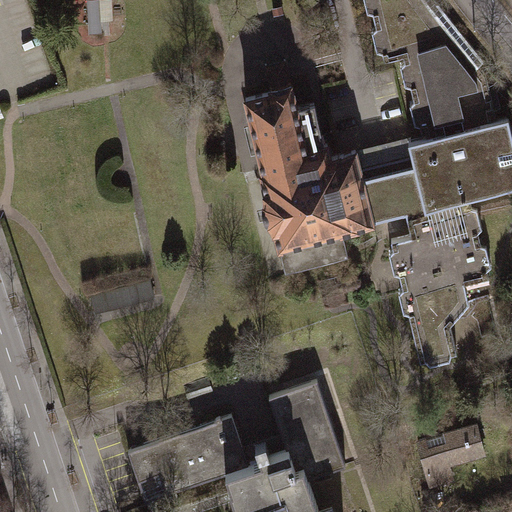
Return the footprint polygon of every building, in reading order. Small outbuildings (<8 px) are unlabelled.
[(88,0),(90,31),(103,31),(103,21),(113,20),(112,0),(88,0)] [(266,90),(240,97),(258,173),(260,211),(276,244),(281,266),(342,252),(336,228),(401,212),(406,234),(386,239),(388,248),(385,252),(389,270),(394,272),(397,286),(394,291),(398,309),(403,310),(415,360),(421,358),(425,361),(444,357),(446,352),(452,351),(446,323),(464,300),(461,285),(485,279),(483,270),(486,267),(481,246),(477,246),(474,233),(477,228),(473,213),(469,212),(466,201),(511,190),(511,151),(503,114),(491,117),(480,74),(474,66),(478,61),(431,0),(360,0),(363,10),(367,12),(371,26),(368,29),(372,49),(377,51),(379,60),(398,55),(399,59),(395,64),(400,83),(405,85),(409,98),(405,103),(410,122),(415,123),(418,136),(403,140),(406,155),(354,168),(350,150),(325,156),(322,143),(319,143),(309,104),(292,108),(285,78),(264,83),(266,90)] [(249,465),(226,472),(232,488),(230,489),(238,511),(319,511),(308,478),(346,465),(317,378),(269,394),(287,446),(271,452),(266,438),(256,442),(261,459),(248,463),(249,465)] [(146,499),(226,472),(249,465),(248,463),(232,413),(128,448),(146,499)] [(477,423),(416,439),(425,473),(447,467),(445,462),(485,452),(477,423)]
